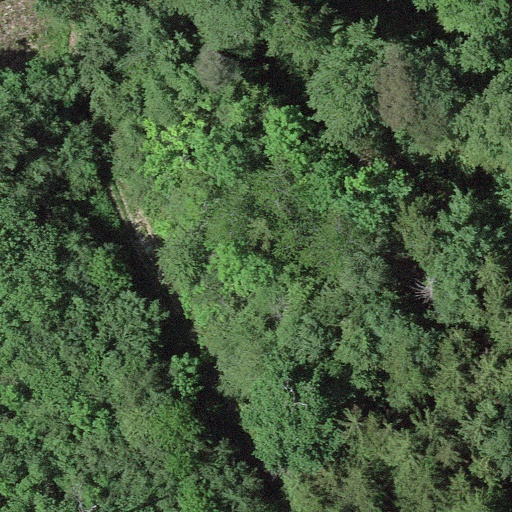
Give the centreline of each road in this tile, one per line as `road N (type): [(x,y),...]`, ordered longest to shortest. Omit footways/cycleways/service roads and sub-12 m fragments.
road 1 (track): [(90,0),(84,81),(114,178),(293,511)]
road 2 (track): [(144,0),(288,118),(511,233)]
